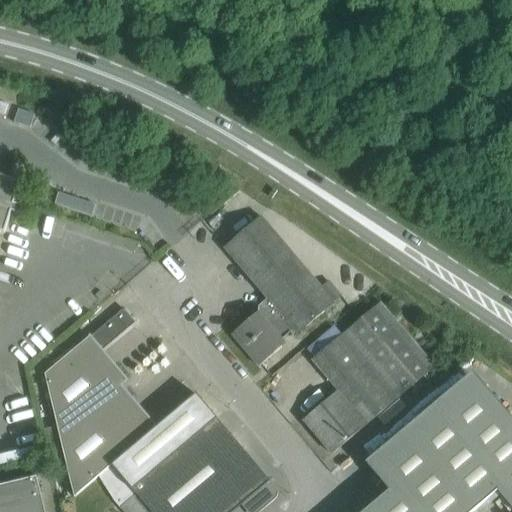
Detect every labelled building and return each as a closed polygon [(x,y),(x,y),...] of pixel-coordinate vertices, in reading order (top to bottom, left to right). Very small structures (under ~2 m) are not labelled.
[(0,231),(5,234),(12,212),(20,215),(23,207),(14,204),(21,183),(0,175),(0,231)] [(232,335),(247,353),(259,367),(282,347),(281,346),(282,341),(281,340),(294,330),(298,334),(334,303),(334,302),(341,296),(329,282),(322,288),(262,217),(225,249),(276,309),(270,314),(258,313),(232,335)] [(313,360),(339,391),(304,421),(332,454),(435,367),(380,303),(313,360)] [(105,490),(205,405),(196,395),(157,428),(121,386),(127,380),(102,351),(136,322),(124,309),(90,337),(45,375),(74,498),(96,479),(105,490)] [(511,511),(511,418),(496,400),(493,404),(466,384),(447,400),(444,397),(365,463),(389,491),(364,511),(474,511),(498,492),(511,508),(511,511)] [(277,493),(276,489),(205,405),(105,490),(123,511),(233,511),(245,503),(252,511),(260,511),(275,500),(277,497),(277,493)] [(0,511),(45,511),(37,478),(0,486),(0,511)]
